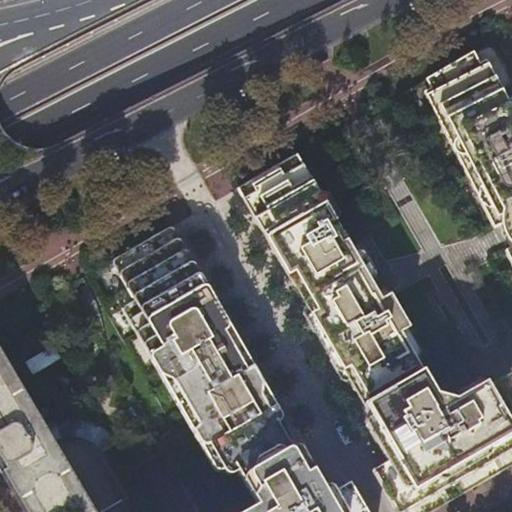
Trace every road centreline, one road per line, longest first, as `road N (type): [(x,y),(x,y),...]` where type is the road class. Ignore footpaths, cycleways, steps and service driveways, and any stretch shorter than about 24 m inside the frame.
road 1 (primary): [(7,194),(395,0)]
road 2 (primary): [(0,146),(290,0)]
road 3 (residential): [(378,511),(211,237)]
road 4 (primary): [(199,0),(0,100)]
